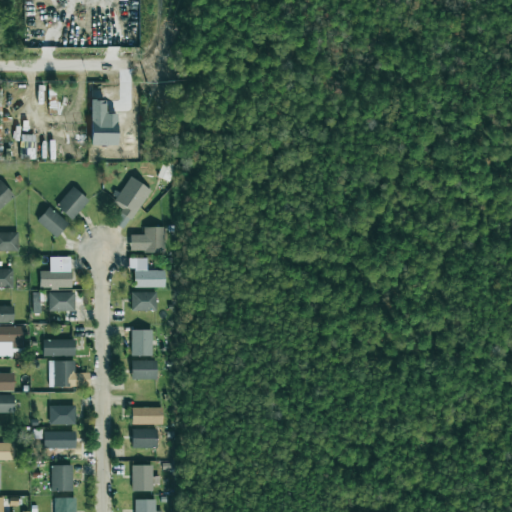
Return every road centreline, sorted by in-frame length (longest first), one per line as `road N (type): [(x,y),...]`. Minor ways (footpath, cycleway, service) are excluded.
road 1 (residential): [(104,247),(104,511)]
road 2 (residential): [(0,62),(128,61)]
